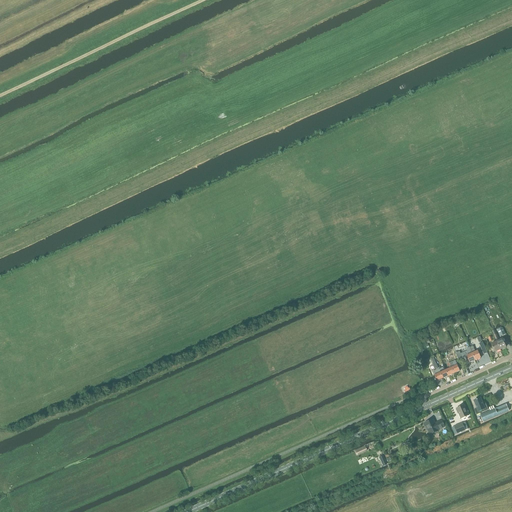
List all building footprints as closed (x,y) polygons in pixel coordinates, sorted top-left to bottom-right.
[(501,328),(497,329),(500,336),(505,334),(503,329),(501,328)] [(497,341),(500,350),(506,347),(503,339),(499,340),(497,334),(494,335),(497,341)] [(494,352),(500,350),(497,341),(491,344),(494,352)] [(473,346),(470,347),(472,353),(475,360),(481,358),(478,351),(475,352),(473,346)] [(460,352),(456,353),(459,360),(465,357),(467,361),(469,361),(470,363),(475,360),(472,353),(470,347),(466,348),(467,351),(461,354),(460,352)] [(451,362),(449,363),(454,373),(460,371),(457,365),(455,360),(451,362)] [(450,368),(446,370),(448,376),(454,373),(449,363),(448,364),(450,368)] [(440,367),(438,368),(442,378),(448,376),(446,370),(444,366),(440,368),(440,367)] [(437,370),(433,372),(437,381),(442,378),(438,368),(436,369),(437,370)] [(483,405),(480,398),(474,401),(477,408),(474,409),(477,415),(488,410),(486,404),(483,405)] [(483,422),(510,411),(507,404),(480,415),(483,422)] [(466,408),(464,405),(456,408),(461,419),(469,415),(468,412),(469,412),(467,408),(466,408)] [(435,424),(433,419),(425,422),(430,434),(438,431),(438,430),(445,427),(442,420),(438,422),(438,423),(435,424)] [(462,424),(452,428),(454,434),(465,429),(462,424)]
